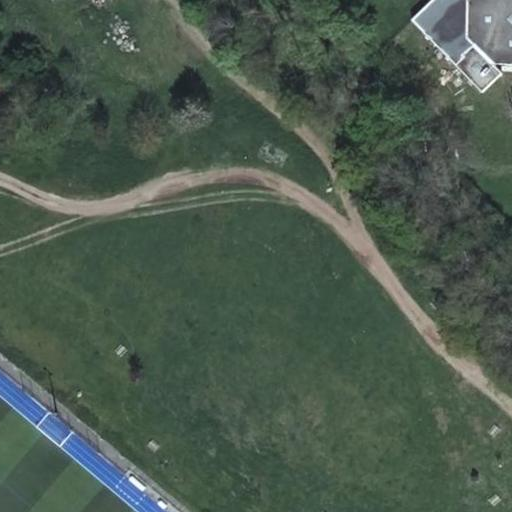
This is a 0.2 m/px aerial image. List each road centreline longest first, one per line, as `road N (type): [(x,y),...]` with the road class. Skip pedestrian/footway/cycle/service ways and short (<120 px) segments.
road 1 (track): [(511,404),(435,335),(364,247),(306,195),(231,175),(118,205),(78,207),(0,178)]
road 2 (track): [(171,0),(199,44),(319,144),(343,183),(364,247)]
